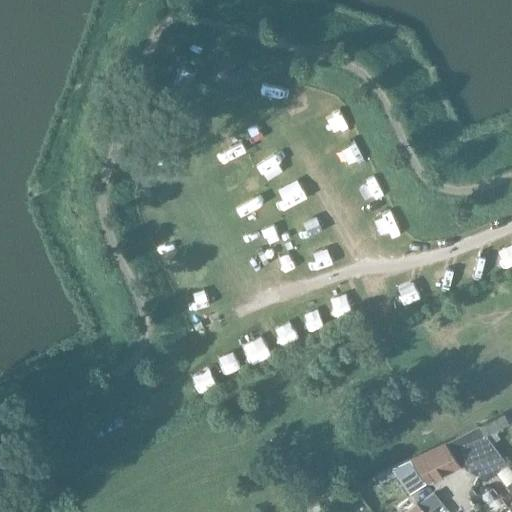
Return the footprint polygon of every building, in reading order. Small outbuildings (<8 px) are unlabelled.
[(503,412),(478,425),(491,443),(493,442),(494,444),(500,440),(498,438),(499,438),(493,428),(508,421),(503,412)] [(478,425),(444,441),(461,466),(485,481),(507,464),(491,443),(478,425)] [(426,482),(461,466),(444,441),(408,459),(426,482)] [(391,467),(396,475),(409,493),(426,482),(408,459),(391,467)] [(423,511),(416,502),(402,511),(423,511)]
